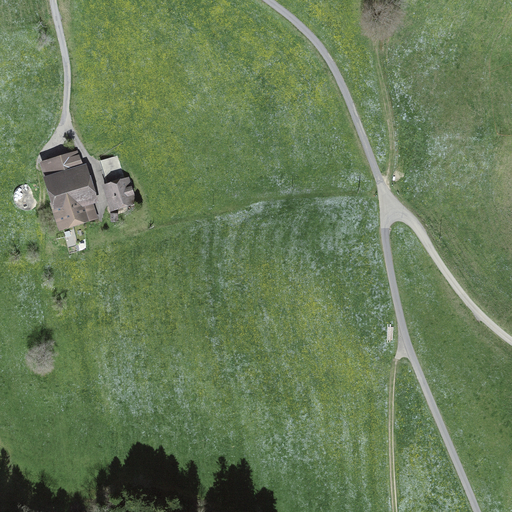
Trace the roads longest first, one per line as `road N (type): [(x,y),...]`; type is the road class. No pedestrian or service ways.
road 1 (unclassified): [(383,189),(384,237),(406,345),(477,511)]
road 2 (track): [(383,189),(392,139),(377,40),(390,0)]
road 3 (track): [(384,205),(413,222),(454,284),(511,341)]
road 4 (track): [(406,345),(393,369),(395,511)]
